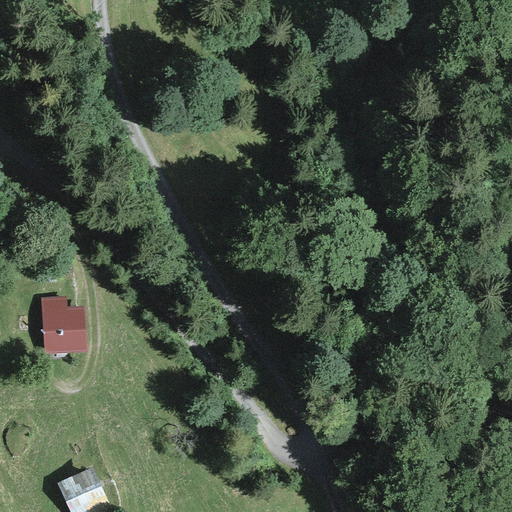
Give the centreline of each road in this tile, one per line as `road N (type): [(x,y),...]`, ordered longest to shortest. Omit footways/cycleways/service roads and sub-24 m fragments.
road 1 (track): [(102,0),(141,140),(347,511)]
road 2 (track): [(338,491),(0,130)]
